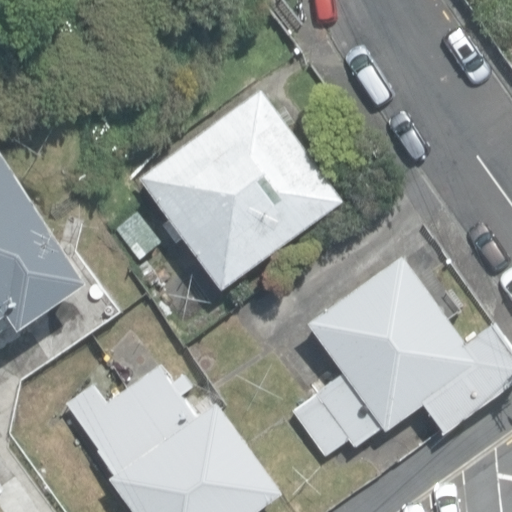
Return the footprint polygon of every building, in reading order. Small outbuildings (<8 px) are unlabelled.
[(142,176),(223,287),(345,197),(264,87),(142,176)] [(0,315),(10,309),(22,326),(91,279),(0,146),(0,315)] [(116,227),(140,257),(163,239),(139,209),(116,227)] [(294,408),(326,453),(350,436),(355,444),(383,425),(386,429),(425,400),(447,430),(511,383),(511,341),(497,320),(468,341),(404,252),(311,320),(347,370),(294,408)] [(112,476),(137,511),(255,511),(286,491),(220,397),(198,412),(181,388),(194,379),(189,372),(175,381),(162,362),(109,400),(96,381),(69,400),(119,471),(112,476)]
